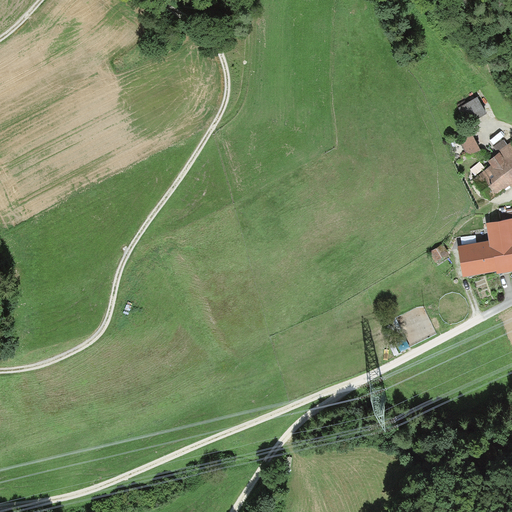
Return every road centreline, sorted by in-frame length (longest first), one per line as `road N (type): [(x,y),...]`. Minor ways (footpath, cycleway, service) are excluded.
road 1 (track): [(167,0),(204,27),(222,61),(225,94),(216,121),(142,226),(91,344),(40,368),(0,371)]
road 2 (track): [(0,506),(89,492),(347,387)]
road 3 (unclassified): [(347,387),(511,301)]
road 4 (track): [(232,511),(274,447),(347,387)]
road 5 (track): [(216,121),(241,88),(243,0)]
